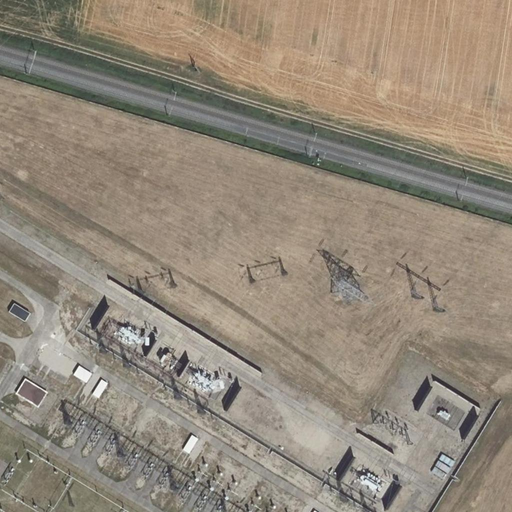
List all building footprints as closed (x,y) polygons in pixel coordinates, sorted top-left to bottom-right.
[(27,312),(11,302),(6,311),(22,320),(27,312)] [(35,359),(67,378),(76,363),(44,344),(35,359)] [(89,374),(76,366),(71,374),(84,382),(89,374)] [(47,392),(26,379),(17,393),(38,406),(47,392)] [(105,384),(100,381),(91,394),(97,398),(105,384)] [(197,440),(191,436),(182,449),(189,453),(197,440)]
